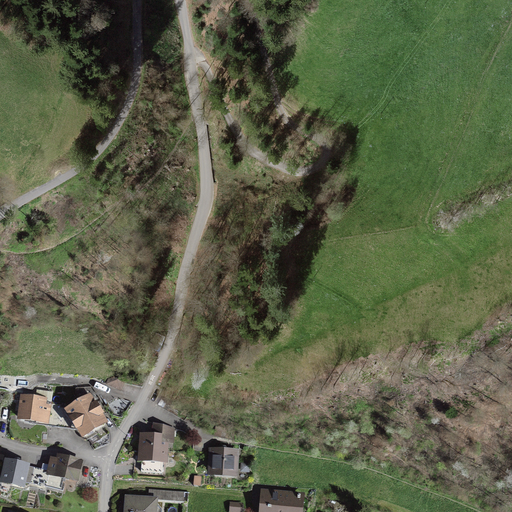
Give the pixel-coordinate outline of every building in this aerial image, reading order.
[(124,382),(116,378),(116,380),(109,380),(107,384),(120,390),(124,382)] [(75,393),(79,400),(80,399),(82,402),(68,411),(84,435),(104,423),(99,416),(103,414),(94,400),(98,398),(92,387),(76,389),(75,393)] [(159,405),(172,412),(180,398),(167,391),(166,392),(159,405)] [(185,420),(192,406),(180,398),(172,412),(185,420)] [(48,422),(50,408),(43,407),(44,401),(23,399),(20,419),(48,422)] [(164,442),(173,443),(174,429),(155,424),(154,439),(144,438),(144,440),(140,439),(138,461),(142,462),(141,472),(162,473),(164,442)] [(216,426),(214,436),(233,440),(235,430),(216,426)] [(221,449),(221,451),(216,451),(216,453),(213,453),(212,473),(233,474),(234,452),(227,451),(227,449),(225,447),(223,447),(221,449)] [(60,490),(63,477),(78,480),(82,463),(60,458),(59,461),(52,460),(49,472),(34,469),(30,484),(45,488),(45,486),(60,490)] [(30,484),(34,469),(21,465),(21,464),(19,461),(16,460),(13,462),(13,463),(7,462),(3,482),(22,486),(23,483),(30,484)] [(149,490),(149,500),(183,502),(183,499),(183,492),(149,490)] [(264,494),(262,511),(299,511),(300,497),(264,494)] [(126,511),(161,511),(162,510),(155,503),(155,501),(122,499),(122,508),(127,509),(126,511)]
